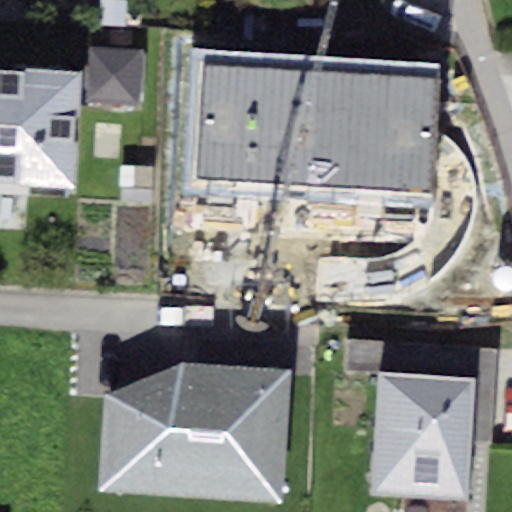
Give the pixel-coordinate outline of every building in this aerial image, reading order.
[(144,48),(88,46),(87,100),(143,102),(144,48)] [(0,66),(0,192),(75,197),(82,72),(0,66)] [(106,394),(100,492),(283,503),(289,406),(292,369),(182,362),(106,394)] [(380,372),(375,431),(474,439),(479,380),(380,372)] [(469,501),(474,439),(375,431),(370,494),(469,501)]
